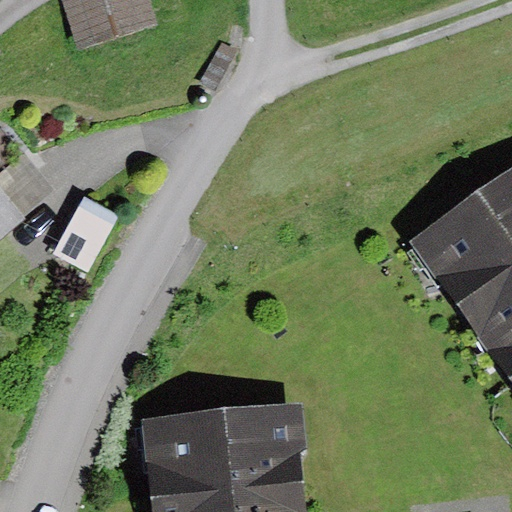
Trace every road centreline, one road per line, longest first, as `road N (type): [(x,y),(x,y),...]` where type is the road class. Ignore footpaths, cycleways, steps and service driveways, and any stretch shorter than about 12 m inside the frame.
road 1 (residential): [(52,511),(135,285),(271,86),(271,0)]
road 2 (track): [(271,86),(510,0)]
